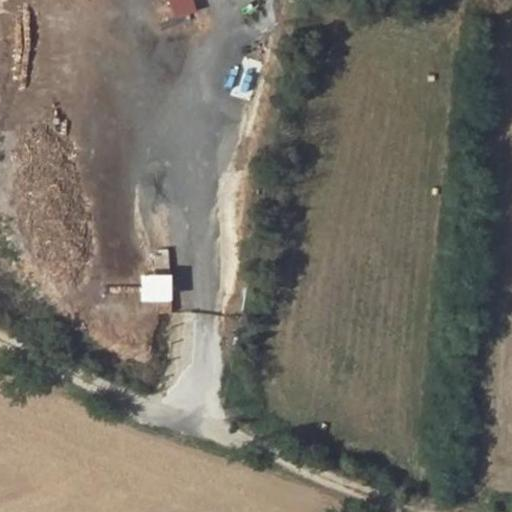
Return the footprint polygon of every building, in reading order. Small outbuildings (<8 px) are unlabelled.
[(95,43),(106,0),(82,0),(73,38),(95,43)] [(264,0),(264,22),(278,22),(278,0),(264,0)] [(0,184),(0,200),(14,203),(16,188),(0,184)] [(14,203),(0,201),(0,215),(12,218),(14,203)] [(11,219),(0,217),(0,231),(9,233),(11,219)]
